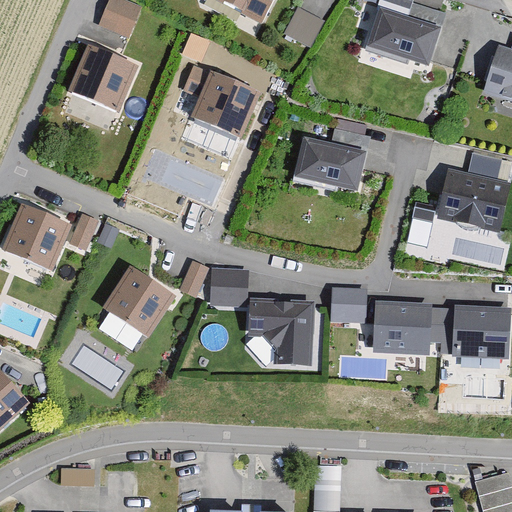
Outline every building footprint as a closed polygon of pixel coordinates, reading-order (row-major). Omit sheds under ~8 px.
[(117,0),(111,0),(100,27),(130,39),(142,10),(117,0)] [(196,0),(197,0),(254,30),(270,0),(196,0)] [(300,8),(286,32),(310,45),(324,22),(300,8)] [(374,16),(362,54),(422,72),(437,22),(402,11),(398,23),(374,16)] [(494,56),(481,100),(511,109),(511,49),(510,49),(506,60),(494,56)] [(90,51),(71,98),(116,116),(135,70),(90,51)] [(205,82),(186,127),(234,147),(252,102),(205,82)] [(303,144),(295,182),(359,196),(367,158),(303,144)] [(511,188),(450,174),(438,222),(501,237),(511,188)] [(24,210),(5,257),(50,276),(70,229),(24,210)] [(70,247),(86,254),(100,224),(83,216),(70,247)] [(193,263),(180,295),(197,302),(210,270),(193,263)] [(210,309),(248,310),(249,273),(212,271),(210,309)] [(132,272),(105,316),(146,342),(173,298),(132,272)] [(331,324),(367,326),(368,292),(332,290),(331,324)] [(312,372),(315,307),(250,304),(249,341),(263,341),(277,355),(277,371),(312,372)] [(376,306),(374,355),(431,358),(431,345),(441,345),(442,311),(433,311),(433,308),(376,306)] [(511,312),(455,309),(455,312),(442,311),(441,345),(453,346),(453,359),(509,362),(511,312)] [(0,374),(0,434),(29,410),(0,374)] [(317,464),(316,509),(340,510),(342,465),(317,464)] [(61,468),(61,484),(94,485),(95,468),(61,468)] [(473,480),(482,511),(511,511),(511,483),(508,471),(473,480)]
